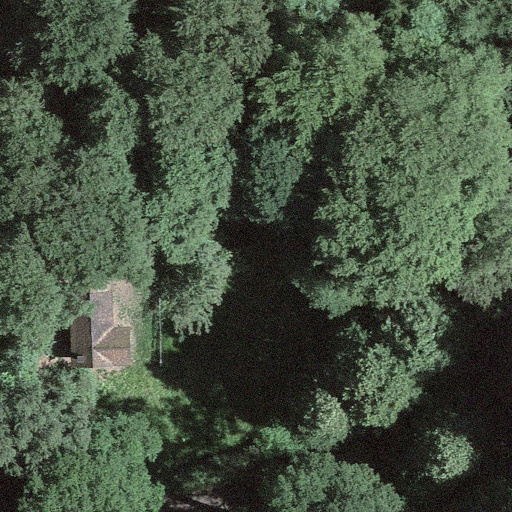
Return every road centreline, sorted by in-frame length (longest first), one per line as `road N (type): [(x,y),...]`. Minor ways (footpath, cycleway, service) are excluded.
road 1 (track): [(511,331),(339,462),(76,511)]
road 2 (track): [(475,511),(511,344)]
